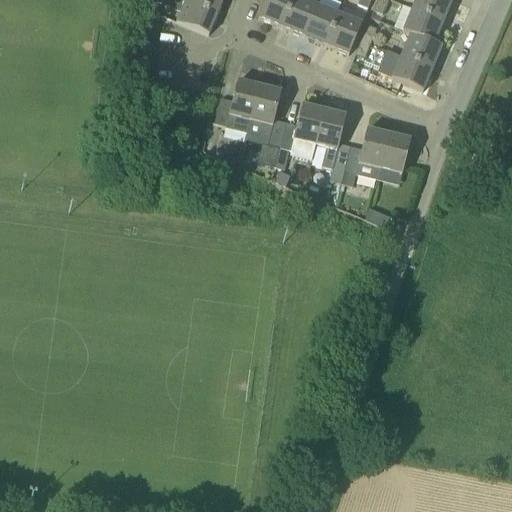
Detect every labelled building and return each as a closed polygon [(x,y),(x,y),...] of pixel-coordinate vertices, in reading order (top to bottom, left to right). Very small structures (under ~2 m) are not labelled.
[(219,19),(176,0),(171,0),(168,8),(181,13),(176,25),(208,38),(216,18),(219,19)] [(176,0),(219,19),(219,18),(217,18),(223,0),(176,0)] [(281,30),(293,0),(266,0),(258,21),(281,30)] [(316,9),(294,0),(293,0),(281,30),(303,40),(316,9)] [(359,0),(357,7),(367,11),(371,0),(359,0)] [(382,16),(388,2),(383,0),(378,0),(373,13),(382,16)] [(452,2),(446,0),(418,0),(413,12),(443,24),(452,2)] [(338,18),(316,9),(303,40),(326,49),(338,18)] [(413,12),(404,34),(434,46),(443,24),(413,12)] [(361,27),(338,18),(326,49),(348,58),(361,27)] [(370,46),(376,32),(367,28),(361,43),(370,46)] [(441,49),(434,46),(404,34),(404,35),(409,38),(401,59),(432,72),(441,49)] [(364,61),(370,46),(361,43),(354,58),(364,61)] [(422,95),(432,72),(401,59),(391,82),(422,95)] [(213,128),(246,137),(244,143),(245,143),(260,90),(237,84),(232,105),(220,102),(213,128)] [(266,149),(278,152),(285,127),(273,124),(280,95),(260,90),(245,143),(266,148),(266,149)] [(278,152),(273,171),(281,174),(286,154),(290,155),(289,159),(311,164),(315,147),(316,147),(325,114),(301,109),(296,130),(285,127),(278,152)] [(341,187),(351,148),(339,145),(345,119),(325,114),(316,147),(325,149),(320,170),(331,172),(329,184),(341,187)] [(366,133),(362,151),(351,148),(341,187),(352,190),(355,178),(376,184),(379,172),(389,138),(366,133)] [(389,138),(379,172),(401,178),(409,144),(389,138)] [(369,212),(364,223),(388,233),(393,222),(374,214),(369,212)]
